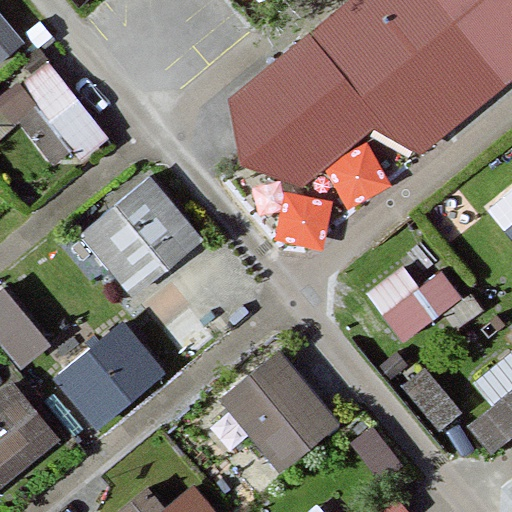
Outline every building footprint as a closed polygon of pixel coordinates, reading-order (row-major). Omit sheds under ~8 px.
[(511,0),(345,0),(232,93),(242,157),(302,181),(373,120),(422,145),(511,70),(511,0)] [(0,10),(0,59),(24,40),(0,10)] [(48,56),(22,77),(82,154),(108,133),(48,56)] [(0,101),(0,132),(16,119),(0,101)] [(149,180),(84,234),(133,293),(198,239),(149,180)] [(511,186),(485,208),(511,240),(511,186)] [(404,272),(369,297),(402,343),(460,300),(440,273),(417,290),(404,272)] [(4,293),(0,296),(0,342),(22,368),(49,346),(4,293)] [(191,308),(164,329),(186,357),(213,335),(191,308)] [(121,329),(58,381),(97,428),(160,377),(121,329)] [(280,351),(221,399),(281,472),(340,423),(280,351)] [(395,354),(381,367),(391,379),(406,365),(395,354)] [(494,404),(469,425),(491,452),(511,435),(511,354),(477,383),(494,404)] [(422,368),(400,386),(437,430),(459,412),(422,368)] [(12,386),(0,396),(0,489),(59,440),(12,386)] [(372,422),(351,439),(382,477),(403,461),(372,422)] [(149,483),(113,511),(222,511),(195,478),(165,502),(149,483)] [(323,511),(319,506),(311,511),(406,511),(392,494),(371,511),(323,511)]
